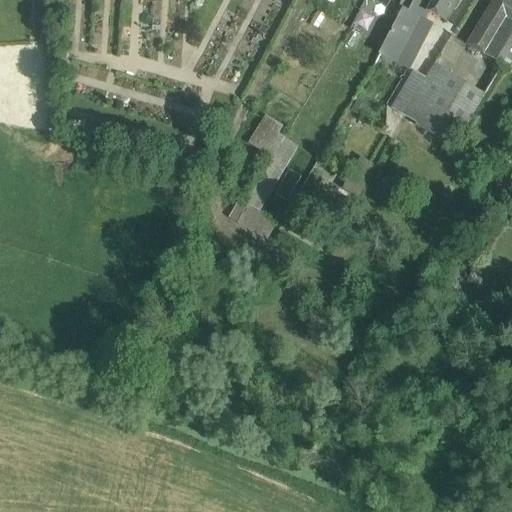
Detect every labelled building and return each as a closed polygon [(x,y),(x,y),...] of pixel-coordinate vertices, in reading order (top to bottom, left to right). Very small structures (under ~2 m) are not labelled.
[(366,0),(362,9),(375,16),(383,0),(366,0)] [(415,0),(409,13),(403,10),(383,49),(399,57),(396,63),(409,70),(432,25),(425,21),(430,12),(447,21),(457,0),(415,0)] [(403,0),(399,8),(403,10),(409,13),(415,0),(403,0)] [(511,0),(496,0),(490,11),(502,18),(511,1),(511,0)] [(511,1),(502,18),(507,20),(511,23),(511,1)] [(490,11),(468,46),(485,56),(507,20),(502,18),(490,11)] [(511,23),(507,20),(485,56),(510,70),(511,66),(511,23)] [(427,79),(426,80),(404,117),(417,124),(446,75),(433,68),(427,79)] [(415,72),(392,110),(404,117),(426,80),(427,79),(415,72)] [(485,96),(447,74),(446,75),(417,124),(416,126),(454,148),(485,96)] [(284,128),(266,118),(249,147),(272,160),(285,139),(279,136),(284,128)] [(301,146),(287,138),(247,206),(261,214),(301,146)]
